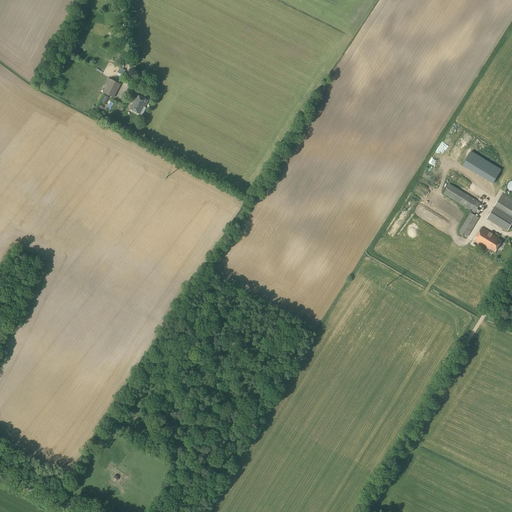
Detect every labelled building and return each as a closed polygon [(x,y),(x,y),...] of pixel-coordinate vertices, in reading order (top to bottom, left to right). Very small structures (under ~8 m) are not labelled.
[(110,79),(103,93),(114,98),(120,84),(110,79)] [(145,107),(148,101),(136,95),(132,103),(133,104),(130,110),(140,115),(144,107),(145,107)] [(475,213),(478,208),(481,203),(450,184),(444,194),(475,213)] [(511,198),(503,193),(494,207),(490,214),(486,220),(496,226),(506,232),(511,222),(511,198)] [(468,237),(479,218),(470,213),(459,232),(468,237)] [(495,252),(501,241),(496,238),(497,237),(482,227),(474,241),(489,250),(490,249),(495,252)]
